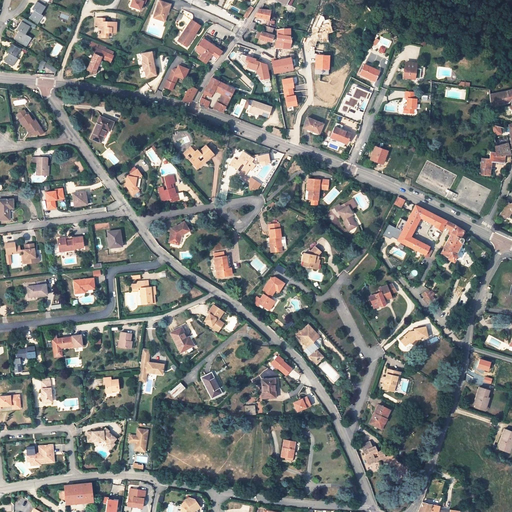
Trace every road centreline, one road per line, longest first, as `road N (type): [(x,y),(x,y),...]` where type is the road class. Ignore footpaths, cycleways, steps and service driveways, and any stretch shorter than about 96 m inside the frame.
road 1 (residential): [(346,439),(301,365),(238,307),(164,256)]
road 2 (residential): [(164,256),(111,270),(106,313),(0,326)]
road 3 (residential): [(411,511),(466,347)]
road 4 (residential): [(349,167),(190,108)]
road 5 (residential): [(332,289),(372,368),(346,439)]
road 6 (residential): [(373,508),(217,491)]
road 7 (residential): [(190,108),(42,82)]
road 8 (residential): [(481,233),(349,167)]
road 9 (residential): [(129,212),(0,230)]
road 10 (residential): [(260,0),(190,108)]
